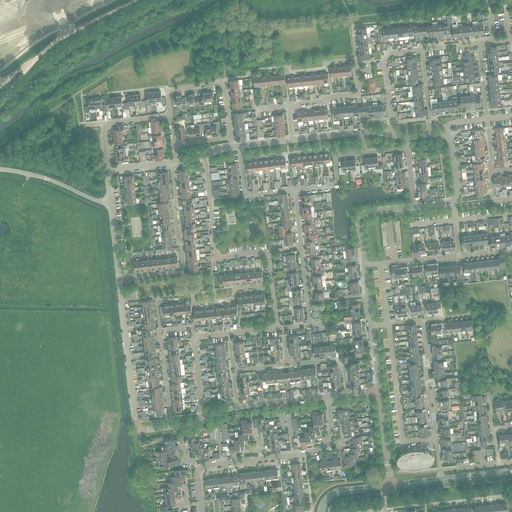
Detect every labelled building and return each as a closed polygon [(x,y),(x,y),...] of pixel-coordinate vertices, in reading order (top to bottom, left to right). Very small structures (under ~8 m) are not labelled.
[(447,21),(443,22),(443,24),(443,30),(445,30),(445,33),(446,33),(450,33),(450,29),(451,29),(450,18),(449,15),(447,16),(447,18),(447,21)] [(437,22),(432,22),(433,25),(433,31),(434,31),(435,35),(436,34),(439,34),(439,38),(441,37),(441,34),(440,34),(439,31),(438,31),(438,25),(437,22)] [(443,30),(443,24),(438,25),(438,31),(439,31),(440,34),(441,34),(444,34),(444,37),(446,37),(446,33),(445,33),(445,30),(443,30)] [(418,25),(412,26),(412,29),(413,29),(414,35),(419,34),(419,31),(421,30),(423,30),(422,27),(421,27),(418,27),(418,25)] [(436,38),(436,34),(435,35),(434,31),(433,31),(433,25),(428,26),(428,32),(429,32),(430,35),(434,35),(434,38),(436,38)] [(428,32),(428,26),(422,27),(423,30),(421,30),(419,31),(419,34),(421,34),(423,34),(423,36),(430,35),(429,32),(428,32)] [(436,69),(442,69),(442,64),(436,64),(436,65),(433,66),(433,70),(429,70),(430,72),(433,72),(433,71),(437,70),(436,69)] [(430,77),(434,77),(434,76),(437,75),(437,74),(443,74),(442,69),(436,69),(437,70),(433,71),(433,72),(434,75),(430,75),(430,77)] [(438,79),(443,79),(443,74),(437,74),(437,75),(434,76),(434,77),(434,80),(430,80),(431,82),(434,82),(434,81),(438,81),(438,79)] [(161,91),(154,92),(155,101),(162,100),(162,104),(165,103),(165,97),(162,98),(161,91)] [(213,91),(207,92),(208,101),(212,101),(212,103),(217,103),(216,96),(213,96),(213,91)] [(151,101),(155,101),(154,92),(148,93),(149,99),(146,100),(146,106),(150,105),(152,105),(151,101)] [(204,102),(208,101),(207,92),(201,93),(202,97),(199,98),(200,105),(205,104),(204,102)] [(141,101),(141,94),(134,95),(135,104),(136,107),(139,107),(140,107),(145,107),(145,101),(141,101)] [(193,106),(199,105),(198,98),(195,99),(194,94),(188,94),(189,104),(193,103),(193,106)] [(129,105),(135,104),(134,95),(128,96),(129,103),(125,103),(126,109),(130,109),(129,105)] [(183,100),(182,95),(176,96),(176,98),(173,98),(174,107),(175,107),(174,107),(177,106),(177,105),(181,105),(181,107),(182,107),(182,111),(187,110),(186,100),(183,100)] [(110,107),(116,106),(115,97),(109,98),(109,105),(106,105),(107,111),(110,111),(110,107)] [(123,109),(126,109),(125,103),(122,103),(122,97),(115,97),(116,106),(122,105),(123,109)] [(101,98),(95,99),(96,107),(100,107),(100,111),(102,110),(102,111),(106,110),(105,104),(102,105),(101,98)] [(89,108),(96,107),(95,99),(88,99),(89,106),(85,106),(85,113),(90,112),(89,108)] [(358,105),(352,106),(352,109),(353,109),(354,115),(359,114),(359,111),(360,111),(363,110),(363,107),(360,107),(358,107),(358,105)] [(368,112),(368,106),(363,107),(363,110),(360,111),(359,111),(359,114),(360,114),(363,114),(364,116),(370,115),(370,112),(368,112)] [(212,134),(218,133),(217,129),(220,129),(219,122),(214,122),(214,125),(211,126),(212,134)] [(207,135),(212,134),(211,126),(208,126),(208,123),(203,124),(203,130),(206,130),(207,135)] [(200,131),(203,130),(203,124),(197,124),(198,127),(195,128),(196,136),(201,135),(200,131)] [(122,130),(124,130),(123,125),(117,126),(117,130),(113,131),(114,143),(123,142),(122,130)] [(196,136),(195,128),(192,128),(191,125),(186,125),(187,132),(190,132),(190,136),(196,136)] [(473,131),(473,135),(474,139),(483,138),(482,134),(484,134),(483,129),(473,131)] [(159,134),(159,132),(152,132),(150,133),(150,136),(149,136),(149,138),(153,138),(153,141),(162,140),(161,134),(159,134)] [(161,148),(160,148),(160,145),(162,145),(162,140),(153,141),(150,141),(151,147),(151,146),(152,149),(154,149),(161,148)] [(115,149),(116,155),(126,154),(125,148),(127,148),(127,145),(120,146),(121,149),(115,149)] [(126,159),(126,154),(116,155),(116,160),(122,160),(122,162),(129,162),(128,159),(126,159)] [(378,157),(371,158),(372,166),(375,166),(375,168),(377,168),(377,171),(383,170),(382,163),(378,163),(378,157)] [(419,165),(427,164),(426,157),(425,158),(425,157),(424,157),(424,158),(415,159),(415,163),(419,163),(419,165)] [(368,166),(372,166),(371,158),(364,158),(365,164),(361,165),(362,172),(368,171),(368,169),(369,169),(368,166)] [(355,159),(348,160),(349,168),(353,168),(353,171),(354,171),(354,173),(360,172),(359,165),(356,165),(355,159)] [(346,169),(349,168),(348,160),(342,161),(342,167),(339,167),(340,174),(346,174),(345,171),(346,171),(346,169)] [(395,167),(392,167),(392,171),(395,171),(402,170),(401,167),(404,166),(404,160),(395,161),(395,167)] [(397,179),(406,179),(405,172),(402,173),(402,170),(395,171),(395,174),(396,174),(397,179)] [(420,172),(416,173),(417,177),(420,177),(420,179),(429,178),(428,176),(431,175),(430,171),(428,171),(420,172)] [(397,179),(394,180),(394,182),(397,182),(398,185),(395,186),(396,189),(404,188),(403,185),(406,185),(406,179),(397,179)] [(418,184),(418,190),(427,189),(426,183),(428,183),(427,180),(420,181),(421,184),(418,184)] [(427,193),(427,189),(418,190),(419,196),(422,196),(422,199),(431,198),(431,192),(427,193)] [(304,204),(313,203),(313,200),(312,195),(301,196),(302,202),(304,201),(304,204)] [(303,213),(314,212),(313,203),(304,204),(305,207),(302,207),(303,213)] [(306,221),(315,220),(315,217),(314,212),(303,213),(304,218),(306,218),(306,221)] [(305,230),(313,229),(313,225),(316,225),(315,220),(306,221),(306,224),(304,224),(305,230)] [(279,231),(288,230),(287,227),(291,227),(290,221),(282,222),(282,226),(278,226),(279,231)] [(308,238),(318,237),(318,234),(317,234),(316,232),(314,232),(313,229),(305,230),(305,235),(308,235),(308,238)] [(284,239),(292,238),(292,233),(288,233),(288,230),(279,231),(279,236),(283,235),(284,239)] [(307,247),(315,246),(315,245),(318,245),(318,243),(317,240),(319,240),(318,237),(308,238),(308,241),(306,241),(307,247)] [(293,244),(292,238),(284,239),(280,240),(281,244),(282,243),(283,248),(289,247),(289,244),(293,244)] [(349,245),(342,246),(343,251),(343,254),(347,254),(355,253),(355,248),(350,248),(349,245)] [(316,249),(315,246),(307,247),(307,252),(310,252),(310,255),(319,254),(318,249),(316,249)] [(292,255),(292,251),(285,252),(285,255),(283,256),(283,261),(287,261),(296,260),(295,254),(292,255)] [(351,262),(351,259),(356,259),(355,253),(347,254),(347,257),(344,258),(344,259),(345,263),(351,262)] [(312,265),(320,264),(320,261),(322,261),(322,258),(321,255),(312,256),(312,259),(311,259),(312,265)] [(283,270),(287,270),(294,269),(293,267),(296,266),(296,260),(287,261),(288,267),(283,268),(283,270)] [(351,262),(345,263),(345,268),(346,271),(349,271),(357,270),(357,265),(352,265),(351,262)] [(321,267),(320,264),(312,265),(312,270),(316,270),(316,273),(323,272),(325,272),(324,266),(321,267)] [(289,279),(298,278),(297,272),(294,272),(294,269),(287,270),(287,273),(288,273),(289,279)] [(346,275),(346,277),(346,280),(347,280),(353,279),(353,276),(358,276),(357,270),(349,271),(349,274),(346,275)] [(313,276),(314,282),(322,281),(322,275),(324,275),(323,272),(316,273),(317,276),(313,276)] [(225,286),(224,276),(219,276),(219,275),(215,276),(216,283),(219,283),(220,287),(225,286)] [(298,284),(298,278),(289,279),(290,285),(289,285),(289,288),(296,287),(295,284),(298,284)] [(347,280),(346,280),(347,285),(350,285),(350,288),(359,287),(358,282),(354,282),(353,279),(347,280)] [(318,287),(318,290),(325,289),(325,286),(323,286),(322,281),(314,282),(314,287),(318,287)] [(296,290),(296,287),(289,288),(290,297),(302,295),(301,290),(296,290)] [(326,292),(325,289),(318,290),(319,293),(315,293),(316,299),(324,298),(324,292),(326,292)] [(291,303),(289,303),(290,306),(293,305),(300,305),(299,302),(302,302),(302,295),(290,297),(291,303)] [(351,311),(360,310),(359,304),(356,304),(355,301),(348,302),(349,305),(350,305),(351,311)] [(441,302),(431,303),(432,309),(433,309),(433,312),(436,312),(436,313),(439,312),(438,308),(441,308),(441,302)] [(164,307),(160,307),(161,315),(170,314),(169,304),(163,305),(164,307)] [(295,314),(304,313),(303,307),(300,308),(300,305),(293,305),(293,309),(294,309),(295,314)] [(344,320),(350,320),(357,319),(357,316),(360,316),(360,310),(351,311),(351,317),(344,317),(344,320)] [(293,324),(295,323),(302,323),(301,320),(304,319),(304,313),(295,314),(295,318),(294,318),(293,320),(293,324)] [(350,320),(348,320),(348,323),(348,326),(352,326),(353,328),(361,327),(361,321),(358,322),(357,319),(350,320)] [(447,332),(446,326),(447,326),(447,323),(446,323),(442,323),(436,324),(437,327),(436,328),(437,333),(442,333),(447,332)] [(353,337),(360,337),(359,334),(362,333),(361,327),(353,328),(353,334),(352,334),(353,337)] [(420,327),(416,328),(416,329),(413,329),(413,330),(407,331),(408,336),(414,335),(414,334),(417,334),(417,333),(417,330),(420,329),(420,327)] [(408,336),(409,341),(414,340),(414,339),(418,339),(418,338),(417,335),(421,335),(421,332),(417,333),(417,334),(414,334),(414,335),(408,336)] [(354,340),(355,346),(363,345),(363,339),(360,340),(360,337),(353,337),(353,340),(354,340)] [(409,341),(409,346),(415,346),(415,344),(418,344),(418,343),(418,340),(421,340),(421,337),(418,338),(418,339),(414,339),(414,340),(409,341)] [(336,352),(339,352),(338,342),(334,343),(334,342),(329,343),(330,346),(331,355),(336,354),(336,352)] [(409,346),(410,351),(415,351),(415,349),(419,349),(419,348),(418,345),(422,345),(422,343),(418,343),(418,344),(415,344),(415,346),(409,346)] [(364,351),(363,345),(355,346),(355,352),(354,352),(355,355),(361,354),(361,351),(364,351)] [(410,351),(410,356),(416,356),(416,355),(419,354),(419,350),(423,350),(422,348),(419,348),(419,349),(415,349),(415,351),(410,351)] [(302,360),(302,357),(301,351),(300,351),(300,352),(292,352),(292,353),(293,358),(295,358),(295,361),(302,360)] [(247,357),(246,357),(246,358),(238,359),(239,364),(241,364),(241,367),(248,367),(247,357)] [(439,391),(442,391),(442,390),(448,389),(448,384),(447,379),(441,379),(441,380),(438,381),(438,384),(437,384),(437,386),(438,386),(439,391)] [(440,401),(444,401),(444,400),(449,399),(449,394),(448,389),(442,390),(442,391),(439,391),(439,394),(438,394),(439,396),(440,396),(440,401)] [(444,401),(440,401),(440,404),(439,404),(440,406),(441,406),(441,411),(445,411),(445,410),(450,409),(450,404),(449,399),(444,400),(444,401)] [(313,421),(323,419),(322,414),(318,415),(317,411),(312,412),(313,418),(311,418),(311,421),(313,421)] [(439,418),(440,423),(444,423),(444,424),(449,423),(449,418),(448,413),(443,414),(443,413),(439,413),(439,418)] [(242,428),(252,427),(252,422),(247,423),(247,419),(241,420),(242,426),(240,426),(240,429),(242,429),(242,428)] [(441,428),(441,434),(445,433),(445,434),(451,434),(450,428),(449,423),(444,424),(444,423),(440,423),(441,428)] [(446,444),(452,444),(451,439),(451,434),(445,434),(445,433),(441,434),(442,438),(442,444),(446,443),(446,444)] [(311,442),(311,437),(301,438),(302,448),(307,448),(307,443),(311,442)] [(279,445),(279,442),(268,443),(267,444),(268,448),(272,447),(272,448),(272,449),(272,451),(281,450),(280,445),(279,445)] [(443,449),(443,454),(447,453),(447,454),(453,454),(452,449),(452,444),(446,444),(446,443),(442,444),(443,449)] [(241,450),(240,445),(230,446),(231,457),(236,456),(236,451),(241,450)] [(422,450),(419,450),(417,450),(413,450),(410,450),(406,452),(403,453),(401,455),(400,456),(399,457),(398,458),(397,459),(397,460),(397,461),(398,462),(398,463),(399,464),(399,465),(400,465),(402,466),(403,467),(407,468),(410,469),(414,469),(417,468),(420,468),(424,467),(427,466),(429,465),(430,463),(432,462),(432,461),(433,461),(433,460),(434,459),(434,458),(434,457),(433,456),(433,455),(432,454),(431,453),(429,452),(428,451),(425,450),(422,450)] [(208,454),(208,451),(197,452),(197,453),(197,456),(201,456),(201,457),(201,458),(201,460),(210,459),(209,454),(208,454)] [(453,459),(453,454),(447,454),(447,453),(443,454),(444,459),(447,459),(448,460),(447,460),(448,463),(456,462),(455,459),(453,459)]
